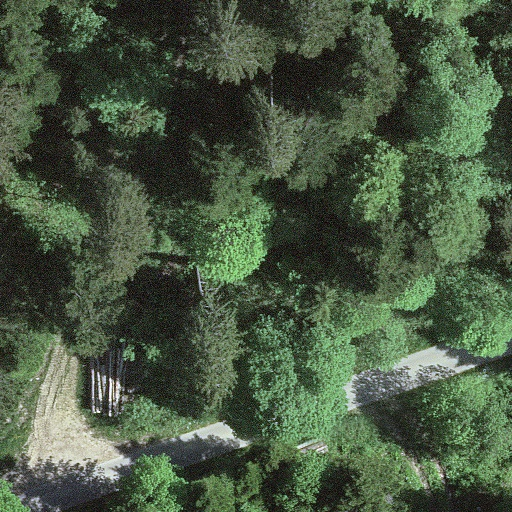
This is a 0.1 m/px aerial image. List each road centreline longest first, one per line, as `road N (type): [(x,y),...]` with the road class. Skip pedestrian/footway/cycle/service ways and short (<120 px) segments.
road 1 (track): [(41,511),(376,378),(511,334)]
road 2 (track): [(92,491),(129,0)]
